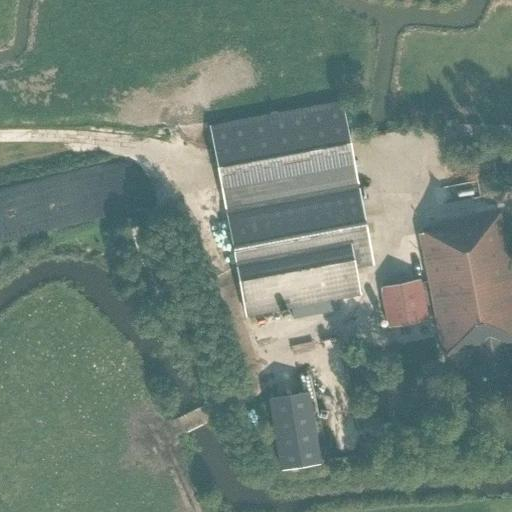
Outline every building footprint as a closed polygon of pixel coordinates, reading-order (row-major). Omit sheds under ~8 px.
[(212,125),(222,185),(354,162),(343,102),(212,125)] [(372,265),(354,162),(222,185),(245,316),(356,296),(352,278),(358,277),(357,268),(372,265)] [(476,348),(479,367),(473,368),(478,390),(511,384),(511,376),(509,361),(506,361),(503,343),(511,341),(511,280),(499,214),(438,226),(439,231),(419,235),(443,355),(476,348)] [(380,288),(387,328),(425,321),(417,282),(380,288)] [(307,392),(269,398),(281,471),(319,465),(307,392)]
